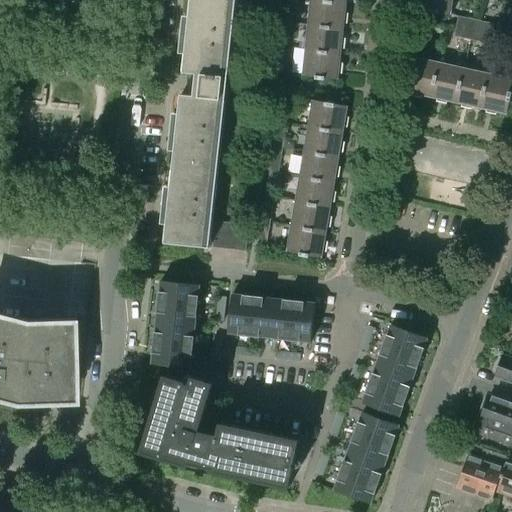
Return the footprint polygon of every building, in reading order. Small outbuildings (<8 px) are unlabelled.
[(191,0),(184,73),(196,74),(194,96),(181,95),(165,243),(205,247),(221,101),(226,101),(229,76),(224,76),(231,0),(191,0)] [(346,4),(312,0),(310,0),(308,25),(344,29),(346,4)] [(452,0),(416,0),(415,11),(451,15),(452,0)] [(289,2),(280,1),(278,22),(287,23),(289,2)] [(458,17),(455,27),(469,31),(472,21),(458,17)] [(472,21),(469,31),(483,35),(486,25),(472,21)] [(278,22),(276,42),(285,43),(287,23),(278,22)] [(428,25),(417,24),(416,38),(427,39),(428,25)] [(308,25),(305,50),(341,54),(344,29),(308,25)] [(486,25),(483,35),(481,45),(488,47),(493,27),(486,25)] [(455,27),(452,37),(466,41),(469,31),(455,27)] [(483,35),(469,31),(466,41),(481,45),(483,35)] [(341,54),(305,50),(303,76),(316,77),(316,79),(324,80),(324,78),(338,80),(341,54)] [(275,51),(273,73),(282,74),(284,52),(275,51)] [(432,98),(440,63),(414,57),(411,70),(410,70),(408,78),(409,78),(406,92),(432,98)] [(440,63),(432,98),(457,103),(465,68),(440,63)] [(489,73),(465,68),(457,103),(481,108),(489,73)] [(511,87),(511,78),(489,73),(481,108),(506,114),(511,87)] [(283,96),(279,117),(288,119),(292,97),(283,96)] [(75,140),(77,104),(20,101),(19,137),(75,140)] [(312,101),(308,127),(343,133),(348,107),(312,101)] [(286,128),(278,126),(274,147),(283,148),(286,128)] [(308,127),(304,152),(339,158),(343,133),(308,127)] [(274,147),(270,167),(279,168),(283,148),(274,147)] [(339,158),(304,152),(300,177),(335,183),(339,158)] [(278,177),(269,176),(265,196),(274,198),(278,177)] [(300,177),(295,201),(331,207),(335,183),(300,177)] [(265,196),(262,217),(271,218),(274,198),(265,196)] [(331,207),(295,201),(291,226),(326,232),(331,207)] [(213,221),(210,247),(222,249),(225,223),(213,221)] [(225,223),(222,249),(234,250),(237,224),(225,223)] [(237,224),(234,250),(246,251),(249,226),(237,224)] [(260,226),(257,247),(266,248),(269,227),(260,226)] [(326,232),(291,226),(287,252),(322,258),(326,232)] [(197,306),(200,285),(161,281),(159,302),(197,306)] [(253,297),(232,294),(228,333),(249,335),(253,297)] [(249,335),(270,337),(274,299),(253,297),(249,335)] [(270,337),(290,340),(295,301),(274,299),(270,337)] [(290,340),(311,342),(315,303),(295,301),(290,340)] [(195,327),(197,306),(159,302),(157,322),(195,327)] [(0,316),(0,400),(12,404),(71,402),(70,320),(22,322),(0,316)] [(193,347),(195,327),(157,322),(154,343),(193,347)] [(421,357),(428,338),(391,324),(384,344),(421,357)] [(154,343),(152,364),(191,368),(193,347),(154,343)] [(384,344),(377,364),(413,377),(421,357),(384,344)] [(494,373),(497,374),(496,377),(511,382),(511,359),(503,356),(502,359),(499,358),(494,373)] [(377,364),(370,383),(406,397),(413,377),(377,364)] [(186,381),(166,375),(142,451),(189,465),(190,462),(212,467),(212,470),(290,486),(299,439),(222,422),(220,429),(201,425),(214,382),(193,376),(191,384),(185,383),(186,381)] [(370,383),(363,403),(399,416),(406,397),(370,383)] [(484,400),(479,413),(511,424),(511,403),(489,396),(487,402),(484,400)] [(392,444),(399,425),(363,412),(356,431),(392,444)] [(511,424),(479,413),(473,431),(477,432),(476,434),(511,446),(511,424)] [(356,431),(349,451),(385,464),(392,444),(356,431)] [(349,451),(341,470),(378,484),(385,464),(349,451)] [(496,491),(504,468),(468,456),(457,487),(492,500),(495,491),(496,491)] [(504,468),(496,491),(511,496),(511,461),(507,459),(504,468)] [(341,470),(334,490),(371,503),(378,484),(341,470)]
